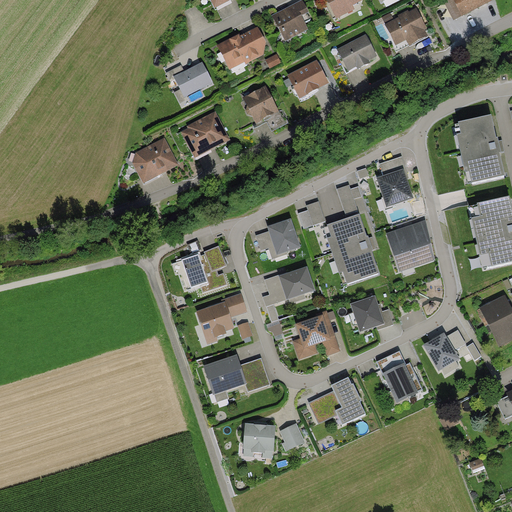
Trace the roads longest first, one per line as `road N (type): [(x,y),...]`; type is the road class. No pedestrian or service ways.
road 1 (residential): [(238,231),(240,267),(286,377),(304,382),(402,340),(435,322),(451,294),(419,136)]
road 2 (residential): [(154,199),(511,21)]
road 3 (track): [(154,199),(171,247),(147,255),(232,511)]
road 4 (residential): [(419,136),(238,231)]
road 5 (track): [(147,255),(0,289)]
